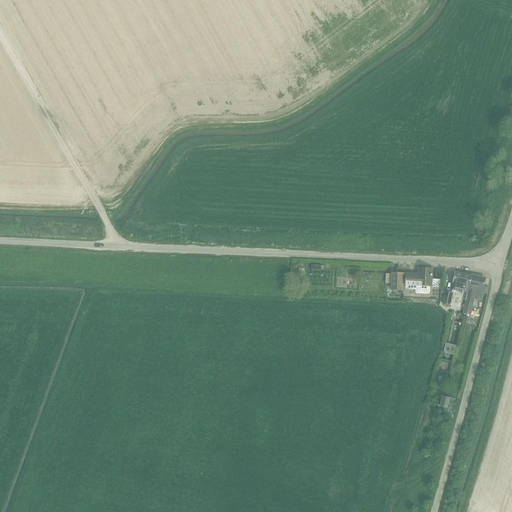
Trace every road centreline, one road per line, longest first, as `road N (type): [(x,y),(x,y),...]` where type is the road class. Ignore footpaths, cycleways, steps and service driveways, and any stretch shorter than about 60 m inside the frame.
road 1 (unclassified): [(500,264),(0,241)]
road 2 (unclassified): [(433,511),(500,264)]
road 3 (unknown): [(0,26),(121,247)]
